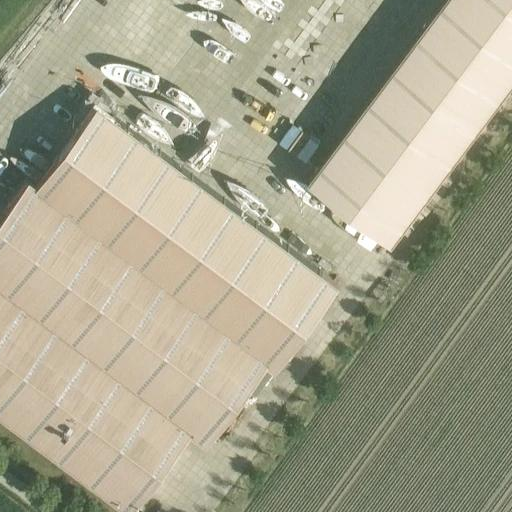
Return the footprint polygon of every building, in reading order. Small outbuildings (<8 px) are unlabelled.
[(127,0),(172,36),(194,8),(182,0),(127,0)] [(511,73),(511,0),(442,0),(310,177),(390,237),(511,73)] [(121,30),(153,54),(166,38),(134,13),(121,30)] [(188,39),(204,48),(210,38),(194,29),(188,39)] [(95,70),(110,68),(108,52),(92,54),(95,70)] [(114,67),(110,83),(136,89),(140,73),(114,67)] [(98,101),(76,130),(36,184),(269,357),(275,362),(337,280),(98,101)] [(36,184),(27,177),(0,213),(0,407),(132,507),(192,426),(208,438),(269,357),(36,184)]
